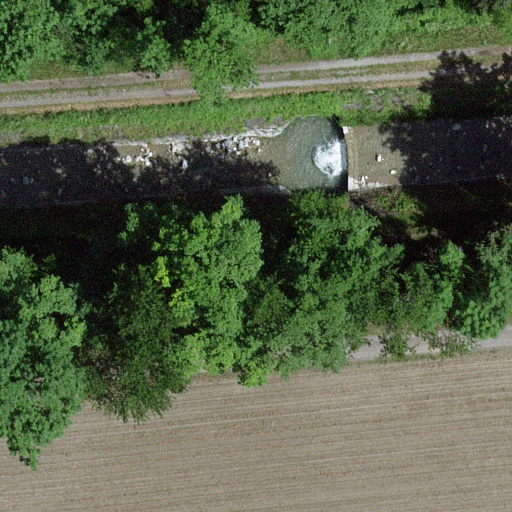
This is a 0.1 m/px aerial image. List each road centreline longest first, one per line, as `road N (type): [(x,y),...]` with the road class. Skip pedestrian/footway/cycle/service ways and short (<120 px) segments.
road 1 (track): [(511,331),(0,378)]
road 2 (track): [(511,234),(0,276)]
road 3 (track): [(511,65),(0,99)]
